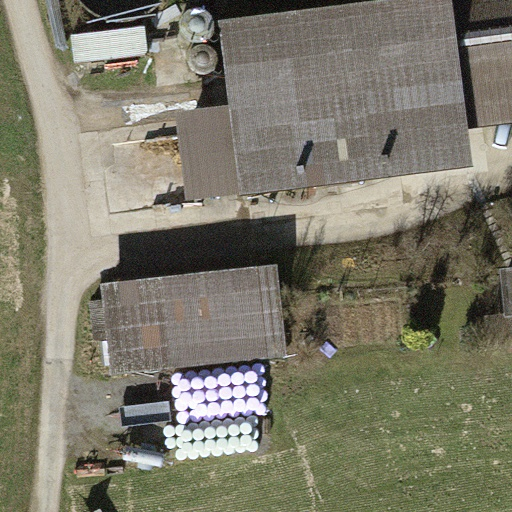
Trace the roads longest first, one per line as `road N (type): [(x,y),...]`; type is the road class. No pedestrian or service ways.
road 1 (track): [(14,0),(45,109),(52,266),(32,511)]
road 2 (track): [(52,266),(511,183)]
